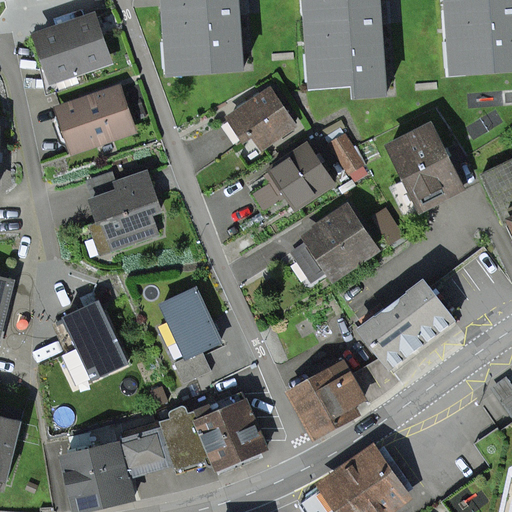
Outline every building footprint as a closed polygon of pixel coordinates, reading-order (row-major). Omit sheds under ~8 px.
[(241,0),(162,0),(168,72),(246,66),(241,0)] [(381,0),(304,0),(310,86),(352,84),(353,96),(388,93),(381,0)] [(511,0),(444,0),(450,74),(511,69),(511,0)] [(96,12),(33,33),(48,78),(111,57),(96,12)] [(123,88),(62,107),(78,154),(138,134),(123,88)] [(269,93),(232,120),(253,150),(291,123),(269,93)] [(433,118),(390,142),(425,205),(468,181),(433,118)] [(345,135),(330,144),(346,172),(361,163),(345,135)] [(309,144),(271,172),(296,207),(334,179),(309,144)] [(149,176),(91,193),(106,243),(164,225),(149,176)] [(351,206),(304,238),(327,272),(374,240),(351,206)] [(387,210),(374,217),(388,242),(402,234),(387,210)] [(424,274),(357,324),(390,367),(456,318),(424,274)] [(0,335),(16,282),(0,277),(0,335)] [(196,286),(162,302),(188,354),(172,362),(183,382),(232,358),(196,286)] [(96,291),(55,310),(88,383),(129,364),(96,291)] [(350,361),(289,393),(313,438),(374,405),(350,361)] [(511,382),(508,376),(491,387),(511,417),(511,416),(511,382)] [(250,397),(239,401),(236,393),(159,417),(163,430),(171,465),(174,474),(214,460),(218,471),(270,452),(250,397)] [(21,418),(0,413),(0,480),(6,482),(21,418)] [(136,497),(130,474),(171,465),(163,430),(122,440),(64,453),(77,511),(136,497)] [(352,469),(299,505),(303,511),(381,511),(403,497),(374,454),(352,469)] [(511,511),(511,468),(511,469),(501,511),(511,511)]
